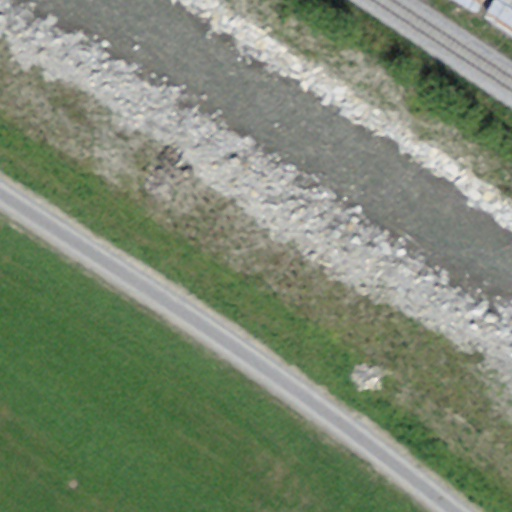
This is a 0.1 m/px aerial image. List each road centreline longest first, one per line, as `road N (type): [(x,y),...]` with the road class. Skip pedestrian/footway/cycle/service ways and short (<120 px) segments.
road 1 (track): [(511,396),(0,18)]
road 2 (track): [(0,368),(172,511)]
